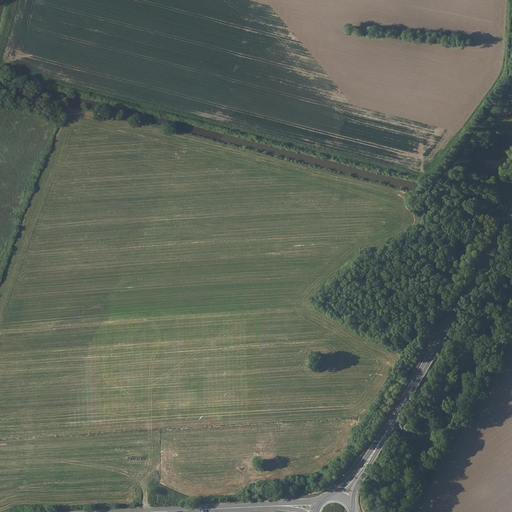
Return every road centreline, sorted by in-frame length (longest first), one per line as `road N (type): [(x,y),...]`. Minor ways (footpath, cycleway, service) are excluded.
road 1 (secondary): [(363,466),(511,217)]
road 2 (tertiary): [(285,506),(161,511)]
